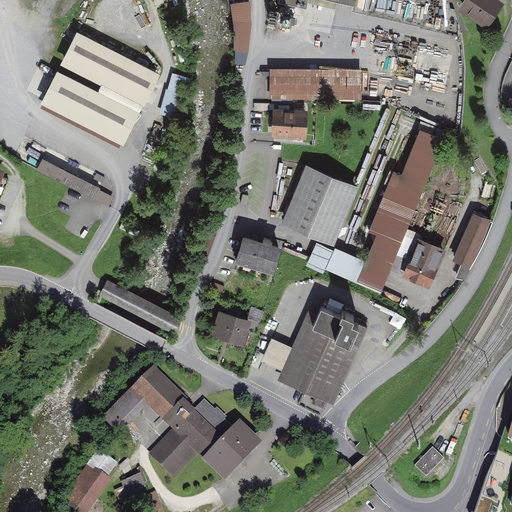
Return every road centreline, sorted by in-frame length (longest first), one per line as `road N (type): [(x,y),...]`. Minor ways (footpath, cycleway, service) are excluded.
road 1 (residential): [(256,52),(229,217),(188,313),(179,356)]
road 2 (residential): [(511,192),(459,302),(415,350),(355,396),(329,432)]
road 3 (unknown): [(256,52),(287,45),(355,54),(369,17),(425,21),(454,38),(453,90)]
road 4 (unknown): [(258,396),(293,310),(312,291),(359,299),(382,314),(367,386)]
road 5 (tertiary): [(179,356),(36,281),(0,273)]
road 6 (tertiary): [(329,432),(179,356)]
road 7 (tertiary): [(511,364),(444,508)]
road 8 (unknown): [(242,138),(275,147),(273,195),(264,207),(229,217)]
road 9 (tertiary): [(418,511),(393,498),(329,432)]
